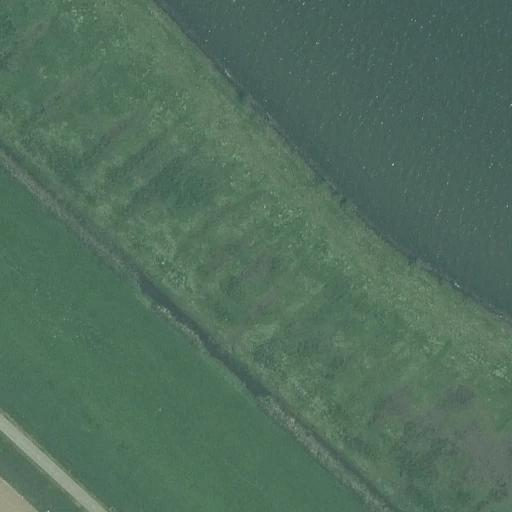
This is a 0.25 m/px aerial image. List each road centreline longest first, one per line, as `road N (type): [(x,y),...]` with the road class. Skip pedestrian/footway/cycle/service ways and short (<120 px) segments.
road 1 (track): [(0,331),(195,511)]
road 2 (unclassified): [(95,511),(0,422)]
